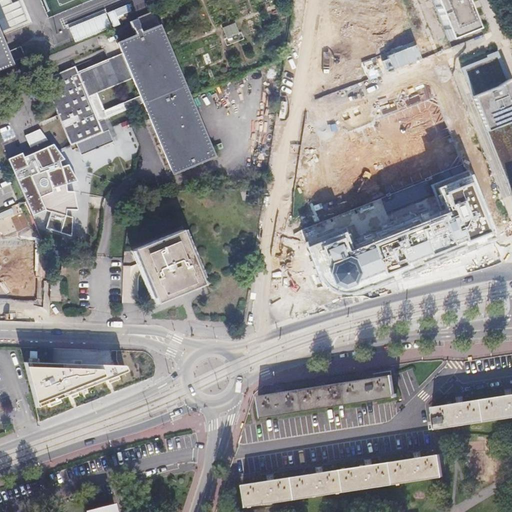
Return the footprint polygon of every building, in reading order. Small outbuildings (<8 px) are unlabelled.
[(433,0),(448,39),(479,28),(468,0),(433,0)] [(113,8),(68,28),(75,42),(119,23),(113,8)] [(221,27),(226,39),(238,33),(234,22),(221,27)] [(98,130),(92,133),(88,123),(134,104),(163,175),(206,157),(179,94),(150,23),(107,41),(114,56),(68,75),(65,67),(33,80),(61,146),(66,144),(72,157),(104,143),(98,130)] [(0,52),(0,61),(2,66),(10,62),(14,60),(9,49),(0,52)] [(487,62),(461,72),(471,98),(485,133),(511,195),(511,199),(511,92),(508,83),(497,55),(486,60),(487,62)] [(449,74),(328,114),(338,144),(459,103),(449,74)] [(31,130),(16,136),(21,148),(34,143),(38,141),(31,130)] [(46,151),(44,148),(16,160),(13,154),(0,159),(0,163),(22,217),(37,211),(42,212),(37,229),(63,238),(63,219),(57,217),(58,212),(68,212),(64,194),(58,194),(57,186),(68,183),(59,168),(53,170),(50,163),(55,162),(46,151)] [(178,227),(130,247),(138,266),(154,303),(182,292),(202,283),(178,227)] [(59,277),(49,277),(50,297),(59,297),(59,277)] [(124,365),(111,365),(111,366),(28,366),(28,369),(36,404),(37,408),(126,372),(127,371),(127,370),(125,366),(124,365)] [(277,394),(258,397),(261,419),(397,398),(396,395),(394,395),(391,376),(377,378),(321,387),(277,394)] [(511,395),(510,396),(459,403),(432,407),(433,413),(429,414),(432,430),(511,417),(511,395)] [(443,477),(439,455),(418,458),(370,465),(321,473),(272,481),(243,485),(246,507),(443,477)]
